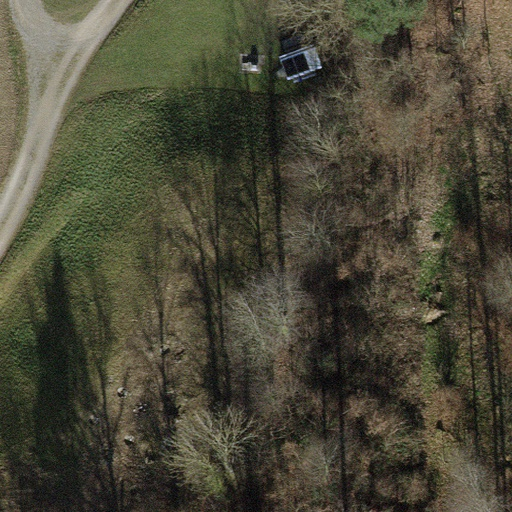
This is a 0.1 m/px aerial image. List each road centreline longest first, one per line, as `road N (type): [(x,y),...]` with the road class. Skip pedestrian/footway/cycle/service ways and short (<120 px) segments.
road 1 (track): [(0,241),(25,202),(49,119),(27,0)]
road 2 (track): [(49,119),(124,0)]
